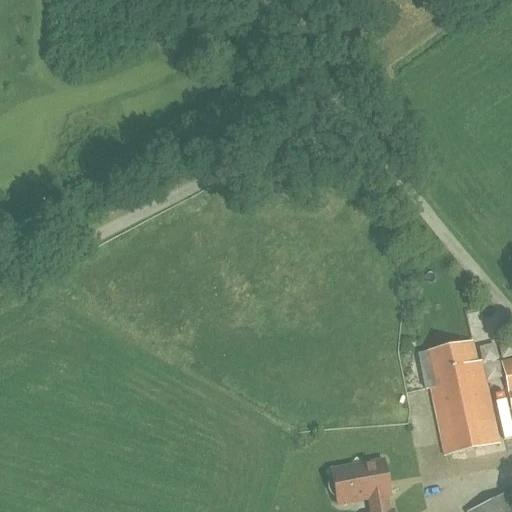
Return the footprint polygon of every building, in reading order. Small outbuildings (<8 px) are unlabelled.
[(315,0),(330,20),(334,25),(354,54),(375,41),(356,14),(345,0),(315,0)] [(477,363),(473,343),(419,355),(427,390),(430,389),(446,457),(500,445),(481,362),(477,363)] [(511,360),(501,362),(511,411),(511,360)] [(433,439),(430,416),(422,418),(425,440),(433,439)] [(327,487),(327,489),(328,491),(328,493),(329,494),(330,496),(332,497),(333,498),(336,499),(337,506),(368,501),(369,511),(394,511),(389,511),(388,498),(391,498),(384,459),(330,468),(332,479),(330,480),(329,482),(328,483),(328,485),(327,487)] [(511,511),(511,491),(468,511),(511,511)]
